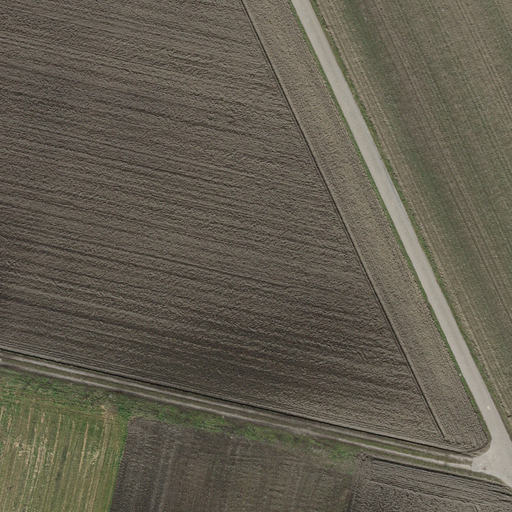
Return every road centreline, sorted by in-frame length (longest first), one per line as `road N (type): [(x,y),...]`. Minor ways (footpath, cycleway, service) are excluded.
road 1 (track): [(0,361),(511,477)]
road 2 (track): [(299,0),(511,469)]
